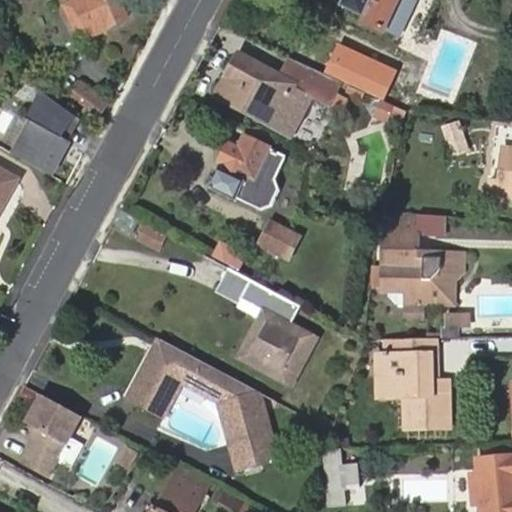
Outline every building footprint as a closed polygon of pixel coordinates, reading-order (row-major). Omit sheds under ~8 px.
[(62,0),(61,1),(74,33),(83,29),(85,33),(123,18),(116,0),(62,0)] [(346,0),(343,5),(367,18),(364,22),(399,40),(420,0),(346,0)] [(327,105),(338,81),(310,68),(288,57),(278,77),(233,55),(211,99),(289,137),(309,97),(327,105)] [(93,120),(99,112),(101,109),(78,87),(69,97),(93,120)] [(43,109),(14,152),(49,176),(78,133),(43,109)] [(229,139),(214,166),(221,170),(212,187),(237,200),(238,198),(261,210),(271,206),(280,190),(277,180),(289,157),(245,134),(239,145),(229,139)] [(511,146),(504,146),(500,191),(511,191),(511,146)] [(0,201),(14,177),(0,169),(0,201)] [(422,247),(422,207),(399,207),(399,230),(386,230),(386,265),(386,287),(409,287),(426,287),(426,299),(447,299),(447,286),(455,277),(463,268),(463,253),(422,253),(422,247)] [(120,210),(113,224),(130,234),(138,219),(120,210)] [(273,219),(261,242),(289,257),(301,234),(273,219)] [(373,288),(386,287),(386,265),(373,265),(373,288)] [(227,270),(214,294),(237,306),(241,299),(249,282),(227,270)] [(455,299),(455,277),(447,286),(447,299),(455,299)] [(262,309),(235,358),(291,388),(317,338),(290,324),(298,306),(249,282),(241,299),(262,309)] [(409,300),(426,299),(426,287),(409,287),(409,300)] [(431,354),(430,338),(387,339),(387,355),(376,355),(378,397),(398,396),(398,429),(444,427),(444,381),(431,381),(425,381),(425,354),(431,354)] [(259,394),(156,341),(126,401),(162,419),(180,384),(218,403),(237,471),(268,460),(275,447),(259,394)] [(371,397),(378,397),(376,355),(370,354),(371,397)] [(77,422),(37,402),(23,431),(36,437),(19,471),(46,484),(54,469),(65,447),(77,422)] [(79,453),(65,447),(54,469),(67,476),(79,453)] [(132,455),(121,449),(112,467),(123,473),(132,455)] [(321,450),(322,504),(339,503),(338,449),(321,450)] [(502,473),(511,472),(511,451),(476,453),(476,474),(467,474),(467,494),(476,494),(476,511),(511,511),(511,491),(501,492),(502,473)] [(188,511),(203,483),(174,469),(153,511),(152,511),(188,511)] [(511,491),(511,472),(502,473),(501,492),(511,491)]
